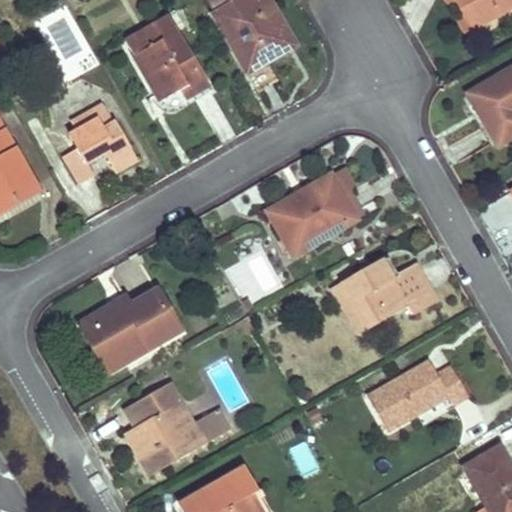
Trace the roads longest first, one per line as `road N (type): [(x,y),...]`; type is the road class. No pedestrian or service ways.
road 1 (residential): [(380,88),(0,293)]
road 2 (residential): [(380,88),(511,320)]
road 3 (residential): [(104,511),(0,321)]
